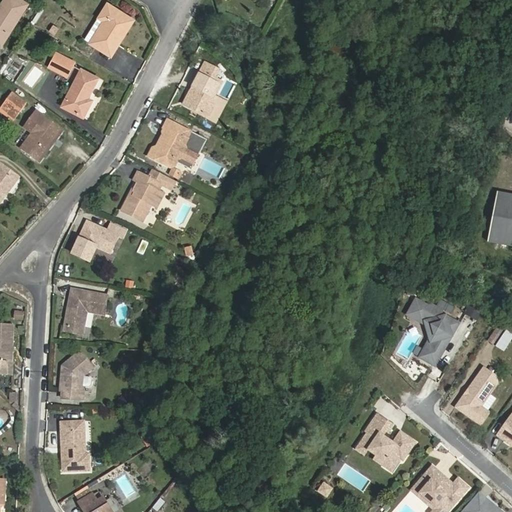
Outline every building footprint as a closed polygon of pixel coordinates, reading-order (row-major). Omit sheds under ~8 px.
[(30,2),(27,0),(1,0),(0,2),(0,44),(2,46),(30,2)] [(107,0),(105,0),(99,11),(106,14),(89,41),(112,54),(135,17),(107,0)] [(106,14),(99,11),(96,17),(101,20),(106,14)] [(73,60),(56,51),(49,67),(66,76),(73,60)] [(216,73),(204,67),(183,108),(203,119),(208,118),(212,109),(209,104),(219,84),(213,80),(216,73)] [(96,76),(80,68),(63,106),(84,115),(92,98),(87,96),(96,76)] [(25,102),(10,92),(1,105),(15,116),(25,102)] [(37,161),(61,128),(42,115),(34,109),(23,125),(32,131),(19,149),(37,161)] [(189,169),(204,141),(166,121),(160,133),(162,136),(164,140),(161,147),(156,148),(151,150),(147,157),(166,167),(171,167),(174,161),(189,169)] [(164,140),(162,136),(156,148),(161,147),(164,140)] [(0,200),(18,175),(0,161),(0,200)] [(176,180),(182,171),(174,166),(169,175),(176,180)] [(152,170),(148,179),(160,185),(164,177),(152,170)] [(136,173),(132,180),(136,182),(131,192),(130,193),(132,194),(129,199),(125,197),(118,210),(140,222),(149,206),(151,207),(157,195),(155,194),(160,185),(148,179),(136,173)] [(160,185),(169,191),(174,182),(164,177),(160,185)] [(511,247),(511,196),(498,194),(489,244),(511,247)] [(151,207),(155,209),(161,197),(157,195),(151,207)] [(124,229),(108,222),(104,230),(85,222),(82,229),(85,231),(82,238),(78,236),(70,254),(87,262),(94,247),(108,253),(115,236),(119,238),(124,229)] [(70,290),(67,306),(70,307),(67,314),(65,314),(62,327),(82,331),(86,314),(102,317),(106,298),(70,290)] [(409,296),(401,311),(415,318),(418,314),(423,317),(429,336),(426,341),(421,339),(414,353),(428,361),(451,319),(433,309),(434,307),(423,301),(422,304),(409,296)] [(15,319),(24,320),(25,311),(16,310),(15,319)] [(11,322),(0,321),(0,369),(9,371),(9,358),(9,359),(11,322)] [(480,337),(487,342),(496,330),(489,325),(480,337)] [(82,331),(62,327),(61,332),(81,336),(82,331)] [(507,351),(511,342),(511,331),(507,329),(498,347),(507,351)] [(60,379),(56,381),(56,388),(59,389),(58,396),(72,398),(83,396),(84,388),(81,387),(82,372),(92,365),(78,355),(71,353),(58,363),(57,368),(61,372),(60,379)] [(476,366),(471,373),(487,384),(489,381),(488,374),(476,366)] [(487,384),(471,373),(449,405),(473,423),(481,411),(479,409),(473,405),(482,392),(487,384)] [(86,386),(93,386),(94,377),(87,376),(86,386)] [(479,409),(488,396),(482,392),(473,405),(479,409)] [(11,402),(19,401),(19,393),(11,393),(11,402)] [(511,401),(490,433),(503,442),(505,439),(511,443),(511,401)] [(363,426),(353,440),(362,446),(360,449),(368,455),(377,460),(374,464),(385,472),(393,459),(396,460),(409,441),(392,430),(385,441),(376,435),(379,431),(375,428),(380,420),(369,412),(360,425),(363,426)] [(379,431),(381,432),(387,424),(380,420),(375,428),(379,431)] [(65,453),(62,453),(63,470),(91,470),(90,454),(86,454),(84,421),(60,422),(62,446),(65,446),(65,453)] [(353,440),(347,449),(356,455),(360,449),(362,446),(353,440)] [(368,455),(365,458),(374,464),(377,460),(368,455)] [(425,464),(406,486),(412,492),(412,496),(419,501),(423,501),(436,511),(440,511),(462,486),(451,476),(446,481),(443,482),(439,478),(439,475),(425,464)] [(91,495),(78,503),(83,511),(111,511),(102,497),(96,501),(91,495)] [(497,511),(481,498),(468,511),(497,511)]
